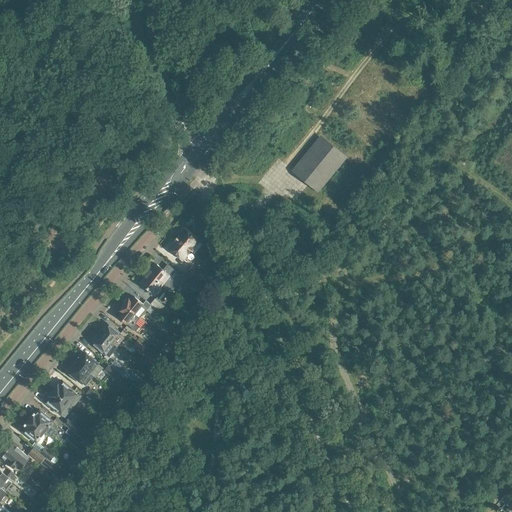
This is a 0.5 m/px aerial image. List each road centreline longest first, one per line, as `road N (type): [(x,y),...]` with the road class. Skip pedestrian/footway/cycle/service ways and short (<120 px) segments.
road 1 (track): [(201,174),(226,211),(356,511)]
road 2 (primary): [(0,391),(197,152)]
road 3 (residential): [(0,414),(157,228)]
road 4 (primary): [(197,152),(320,0)]
road 5 (unclassified): [(197,152),(154,76),(132,0)]
road 6 (track): [(347,485),(276,443),(215,429)]
